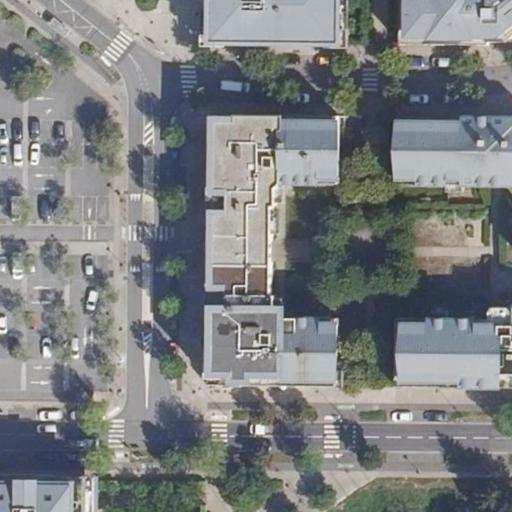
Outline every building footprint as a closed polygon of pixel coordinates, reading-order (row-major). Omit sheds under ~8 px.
[(210,0),(208,61),(338,63),(339,0),(210,0)] [(511,0),(400,0),(400,45),(489,46),(489,42),(507,43),(511,38),(511,0)] [(210,116),(208,386),(338,387),(338,319),(281,319),(276,313),(276,296),(272,296),(273,206),(277,206),(277,189),(282,184),(339,184),(340,117),(210,116)] [(413,141),(406,141),(406,178),(425,178),(425,184),(507,184),(511,189),(511,118),(413,117),(413,141)] [(490,320),(416,320),(415,325),(398,325),(398,369),(404,369),(404,387),(425,387),(511,388),(511,308),(496,308),(496,318),(490,318),(490,320)] [(87,511),(88,480),(0,479),(0,511),(87,511)]
